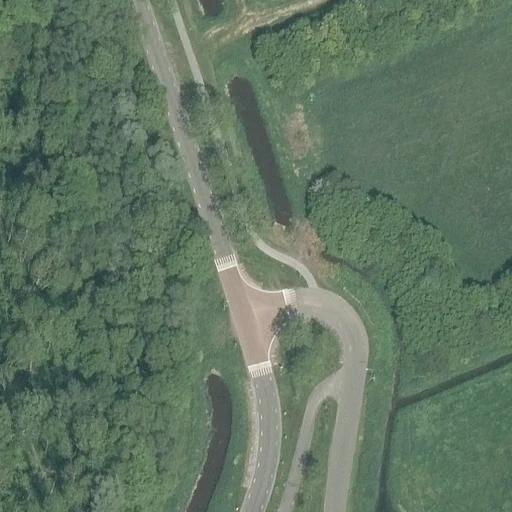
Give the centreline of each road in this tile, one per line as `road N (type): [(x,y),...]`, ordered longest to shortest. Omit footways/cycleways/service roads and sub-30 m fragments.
road 1 (unclassified): [(243,319),(135,0)]
road 2 (unclassified): [(335,511),(355,350),(351,326),(316,302),(243,319)]
road 3 (unclassified): [(250,511),(267,414),(243,319)]
